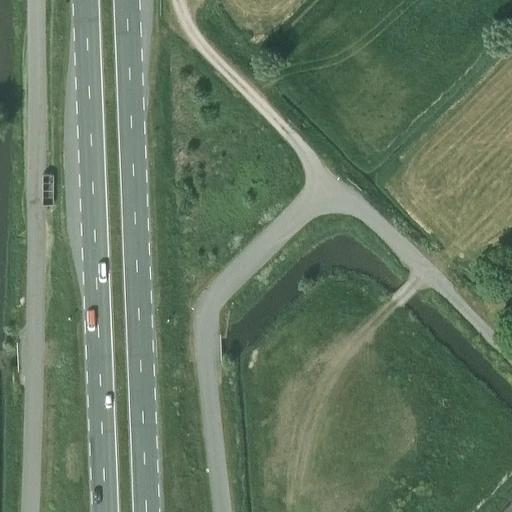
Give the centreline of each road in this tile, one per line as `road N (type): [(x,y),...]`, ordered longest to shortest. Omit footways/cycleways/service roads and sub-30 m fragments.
road 1 (primary): [(145,511),(125,0)]
road 2 (primary): [(85,0),(104,511)]
road 3 (unclassified): [(29,511),(36,0)]
road 4 (unclassified): [(325,188),(202,308),(226,511)]
road 5 (unclassified): [(511,355),(351,199),(325,188)]
road 6 (unclassified): [(325,188),(306,152),(191,35),(176,6)]
